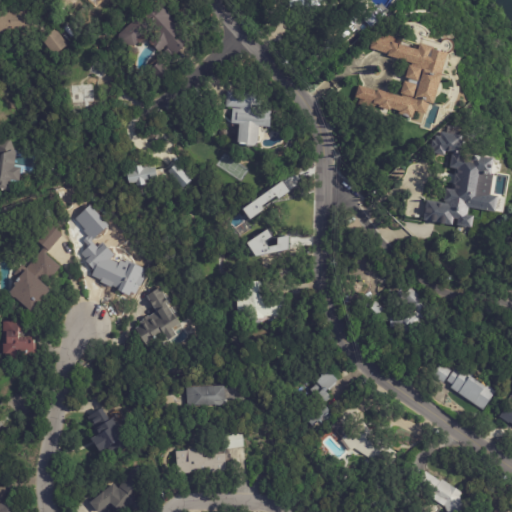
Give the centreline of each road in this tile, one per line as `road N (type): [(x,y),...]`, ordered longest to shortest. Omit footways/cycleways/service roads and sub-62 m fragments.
road 1 (tertiary): [(511,472),(375,377),(339,335),(322,282),(323,158),(314,118),(208,0)]
road 2 (residential): [(511,324),(323,178)]
road 3 (residential): [(48,511),(45,457),(66,353),(85,319)]
road 4 (residential): [(238,32),(151,115)]
